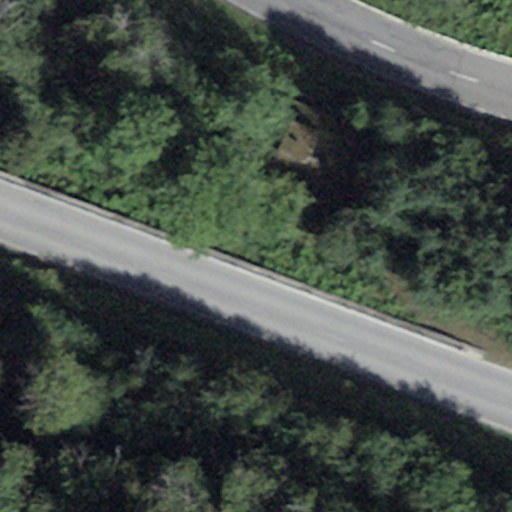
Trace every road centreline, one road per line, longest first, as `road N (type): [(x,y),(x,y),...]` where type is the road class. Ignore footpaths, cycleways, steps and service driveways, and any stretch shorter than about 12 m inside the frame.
road 1 (tertiary): [(511,402),(0,212)]
road 2 (tertiary): [(289,0),(362,38),(511,90)]
